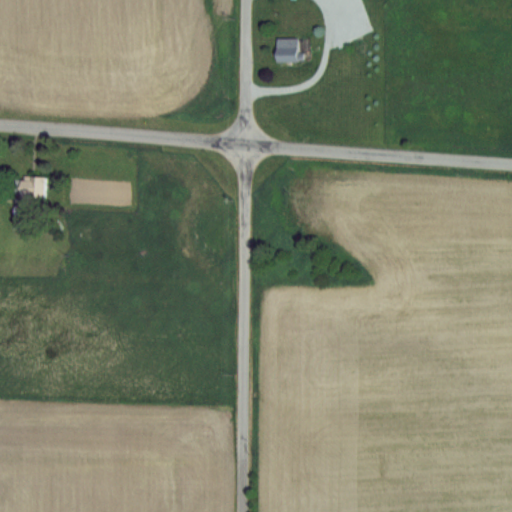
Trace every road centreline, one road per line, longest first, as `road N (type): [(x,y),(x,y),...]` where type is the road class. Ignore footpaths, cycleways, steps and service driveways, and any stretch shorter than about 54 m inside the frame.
road 1 (residential): [(243,511),(244,0)]
road 2 (residential): [(511,161),(243,143)]
road 3 (residential): [(243,143),(0,127)]
